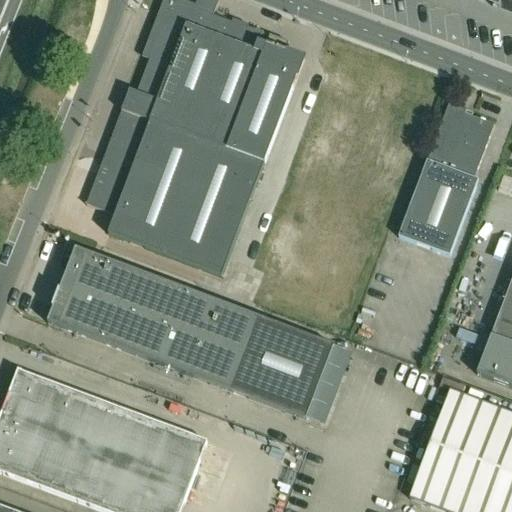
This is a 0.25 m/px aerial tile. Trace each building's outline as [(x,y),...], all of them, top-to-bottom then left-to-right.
[(289,45),(282,42),(270,37),(266,47),(259,44),(262,35),(188,7),(189,4),(178,0),(164,0),(158,18),(161,19),(147,57),(155,60),(141,97),(130,92),(122,112),(122,113),(87,206),(116,217),(109,236),(223,279),(265,166),(304,61),(286,54),(289,45)] [(511,0),(488,0),(493,5),(499,8),(502,9),(511,13),(511,0)] [(472,187),(495,127),(466,116),(467,112),(449,106),(427,164),(398,239),(450,259),(476,188),(472,187)] [(76,251),(75,252),(79,254),(52,325),(48,324),(48,325),(306,422),(307,421),(334,349),(334,348),(76,251)] [(511,346),(511,284),(491,339),(511,346)] [(511,346),(491,339),(477,377),(511,389),(511,346)] [(0,474),(99,511),(182,511),(208,444),(19,373),(0,423),(0,474)] [(511,511),(511,416),(450,393),(428,451),(415,486),(409,501),(438,511),(511,511)] [(382,427),(392,431),(400,413),(390,409),(382,427)]
